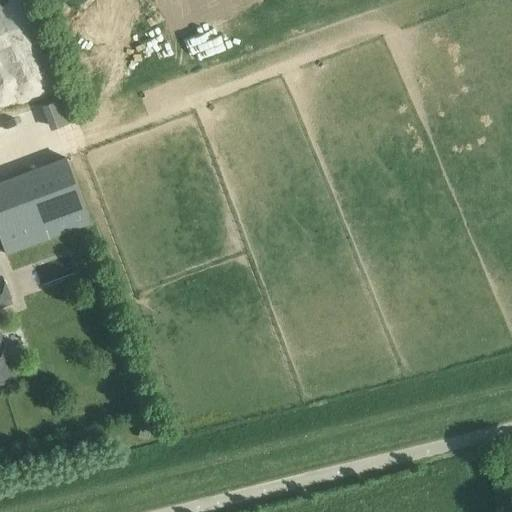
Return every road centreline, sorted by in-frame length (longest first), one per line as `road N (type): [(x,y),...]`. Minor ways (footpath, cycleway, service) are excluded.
road 1 (track): [(511,387),(13,511)]
road 2 (unclassified): [(186,511),(511,429)]
